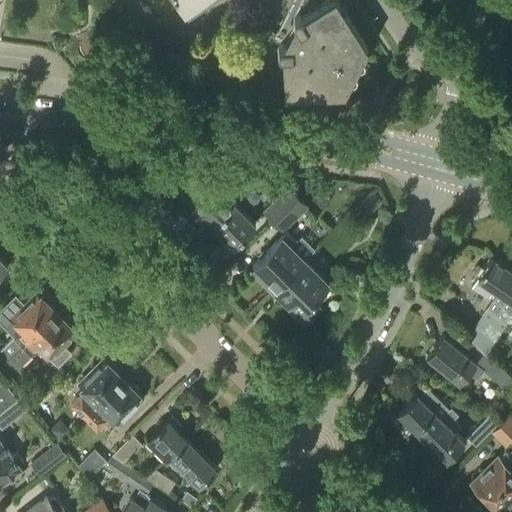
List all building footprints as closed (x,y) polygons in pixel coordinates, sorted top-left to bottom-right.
[(343,89),(355,67),(366,45),(337,0),(325,0),(301,15),(301,14),(300,14),(299,13),(298,13),(297,13),(296,13),(295,14),(294,15),(293,15),(293,16),(293,17),(293,18),(293,19),(294,21),(298,28),(290,43),(280,44),(279,44),(278,45),(277,46),(277,47),(277,48),(277,49),(277,50),(278,51),(278,52),(279,53),(280,53),(282,53),(283,92),(343,89)] [(212,224),(234,202),(213,181),(201,193),(194,186),(184,196),(212,224)] [(288,204),(272,220),(282,230),(308,205),(288,184),(278,194),(288,204)] [(288,204),(278,194),(262,210),(272,220),(288,204)] [(381,201),(374,194),(362,205),(369,212),(381,201)] [(255,223),(234,202),(212,224),(232,245),(255,223)] [(280,236),(252,265),(275,288),(304,260),(280,236)] [(43,256),(35,265),(45,275),(53,266),(43,256)] [(511,311),(511,272),(489,258),(477,276),(470,286),(487,297),(494,287),(506,296),(493,315),(485,310),(467,336),(485,352),(511,311)] [(304,260),(275,288),(304,316),(317,303),(312,298),(327,283),(304,260)] [(20,346),(56,310),(37,291),(11,317),(21,327),(11,336),(20,345),(20,346)] [(20,346),(20,345),(0,365),(0,366),(9,375),(40,345),(58,363),(69,352),(61,343),(75,329),(56,310),(20,346)] [(483,369),(502,385),(511,375),(482,351),(474,360),(443,334),(426,354),(459,382),(468,371),(476,378),(483,369)] [(83,416),(122,376),(103,357),(78,382),(85,389),(70,403),(83,416)] [(141,395),(122,376),(83,416),(96,428),(110,414),(116,421),(141,395)] [(9,377),(0,383),(0,411),(22,394),(9,377)] [(418,394),(416,392),(397,411),(422,436),(448,409),(426,386),(418,394)] [(455,416),(448,409),(422,436),(445,459),(464,440),(455,432),(461,426),(453,418),(455,416)] [(11,420),(4,411),(0,414),(0,425),(2,427),(11,420)] [(498,423),(490,431),(504,445),(511,437),(511,416),(508,413),(498,423)] [(475,446),(490,431),(498,423),(488,414),(466,436),(475,446)] [(70,427),(60,417),(50,427),(60,437),(70,427)] [(170,455),(187,438),(168,418),(147,439),(167,459),(170,455)] [(30,462),(56,442),(47,431),(22,451),(30,462)] [(111,454),(123,461),(141,443),(132,433),(111,454)] [(216,467),(187,438),(170,455),(199,484),(216,467)] [(0,480),(19,466),(18,464),(22,461),(16,452),(11,456),(0,440),(0,480)] [(101,464),(106,459),(94,447),(77,465),(88,478),(101,464)] [(511,471),(509,468),(511,464),(511,455),(505,448),(472,481),(501,511),(511,500),(511,471)] [(111,454),(106,459),(101,464),(141,491),(145,493),(152,482),(145,477),(146,477),(123,461),(111,454)] [(155,468),(146,477),(145,477),(152,482),(167,492),(175,481),(155,468)] [(191,504),(197,496),(187,489),(181,498),(191,504)] [(145,493),(141,491),(135,500),(130,496),(121,510),(123,511),(173,511),(149,496),(145,493)] [(57,511),(56,510),(63,505),(53,493),(47,498),(45,496),(24,511),(57,511)] [(82,511),(113,511),(102,498),(82,511)]
